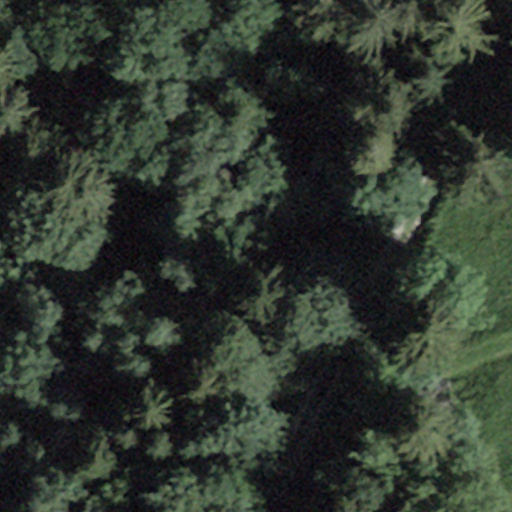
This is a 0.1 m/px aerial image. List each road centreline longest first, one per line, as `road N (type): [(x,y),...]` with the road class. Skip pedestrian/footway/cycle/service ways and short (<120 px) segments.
road 1 (track): [(511,41),(461,114),(258,511)]
road 2 (track): [(511,345),(410,389),(336,439),(296,439)]
